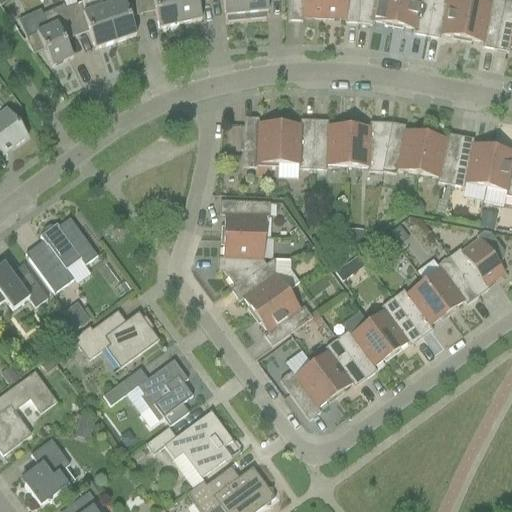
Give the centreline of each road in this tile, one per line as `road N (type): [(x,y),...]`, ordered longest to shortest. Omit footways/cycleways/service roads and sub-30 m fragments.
road 1 (residential): [(218,85),(179,256),(182,278),(299,451),(324,455),(338,447),(511,319)]
road 2 (residential): [(511,102),(351,73),(218,85)]
road 3 (residential): [(218,85),(130,117),(0,213)]
